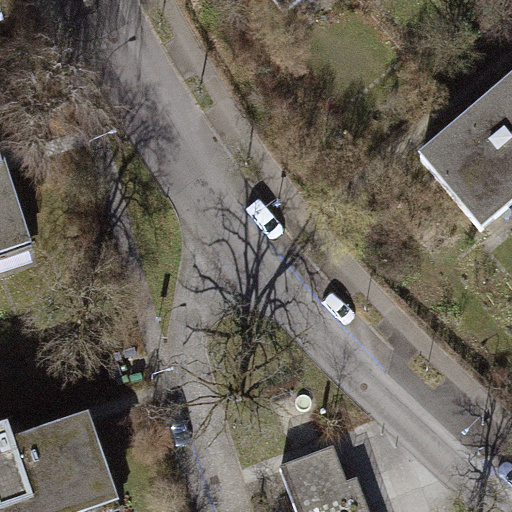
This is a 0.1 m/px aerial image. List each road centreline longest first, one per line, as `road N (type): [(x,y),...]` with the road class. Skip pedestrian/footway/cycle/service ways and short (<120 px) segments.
road 1 (residential): [(235,225),(362,366),(511,506)]
road 2 (residential): [(235,225),(191,302),(174,372),(221,511)]
road 3 (residential): [(101,0),(235,225)]
